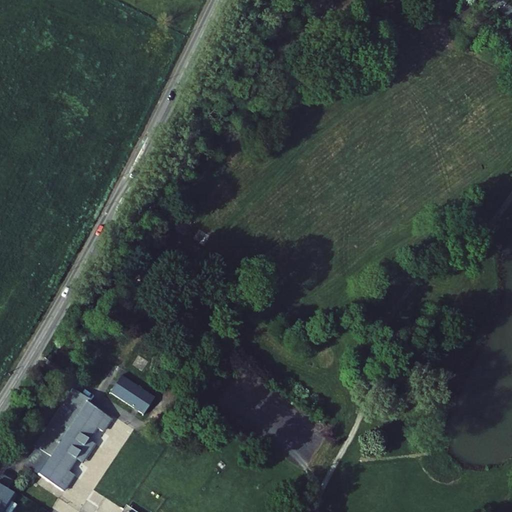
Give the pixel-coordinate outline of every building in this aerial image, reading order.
[(205,245),(211,234),(199,227),(193,237),(205,245)] [(84,351),(95,359),(102,349),(91,341),(84,351)] [(142,371),(150,360),(139,352),(131,363),(142,371)] [(162,389),(129,368),(118,384),(152,405),(162,389)] [(97,391),(81,380),(44,437),(58,447),(46,465),(73,483),(84,467),(77,463),(85,451),(92,455),(104,436),(98,432),(106,420),(112,424),(120,412),(94,395),(97,391)] [(23,488),(2,475),(0,478),(0,502),(9,509),(23,488)] [(159,511),(136,496),(125,511),(159,511)]
